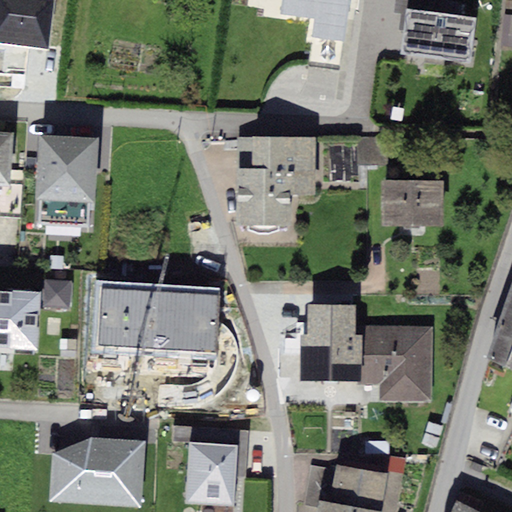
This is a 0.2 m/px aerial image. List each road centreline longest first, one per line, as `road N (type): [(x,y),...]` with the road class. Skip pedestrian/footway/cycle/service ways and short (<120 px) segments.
road 1 (residential): [(282,511),(282,445),(251,317),(179,119)]
road 2 (residential): [(440,511),(511,265)]
road 3 (residential): [(179,119),(359,124)]
road 4 (residential): [(0,113),(179,119)]
